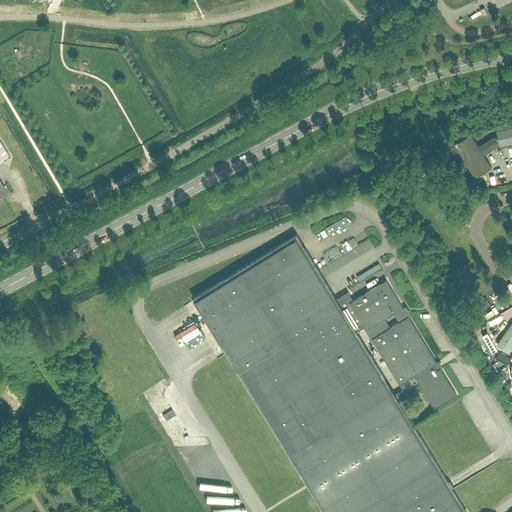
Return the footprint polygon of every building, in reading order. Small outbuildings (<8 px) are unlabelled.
[(475,176),(491,167),(491,166),(490,167),(483,155),(495,147),(500,146),(500,147),(501,147),(501,146),(511,143),(511,125),(497,129),(497,128),(496,128),(498,136),(497,136),(497,137),(493,138),(478,147),(470,135),(471,135),(471,134),(455,144),(455,145),(456,144),(463,155),(462,156),(463,157),(463,156),(468,163),(467,164),(468,164),(475,175),(475,176)] [(348,291),(335,299),(296,235),(194,298),(324,511),(466,511),(452,489),(396,398),(409,391),(403,382),(414,375),(435,408),(457,395),(440,367),(437,369),(433,363),(436,362),(408,316),(390,327),(385,319),(403,307),(386,280),(353,300),(348,291)] [(511,310),(510,308),(494,318),(497,323),(511,313),(511,310)] [(484,324),(492,334),(499,329),(491,319),(484,324)] [(511,322),(510,321),(495,343),(506,352),(511,343),(511,322)] [(501,371),(496,374),(502,385),(507,382),(501,371)] [(185,408),(180,410),(186,426),(190,424),(185,408)] [(167,420),(174,415),(171,411),(164,416),(167,420)]
